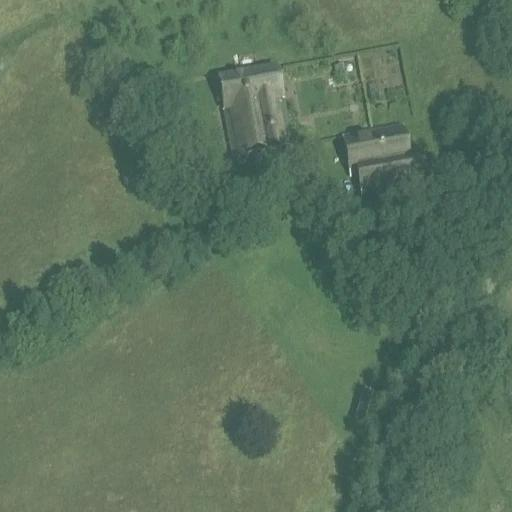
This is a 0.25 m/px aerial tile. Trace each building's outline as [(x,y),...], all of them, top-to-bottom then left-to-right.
[(342,66),(344,75),(345,83),(354,81),(351,65),(342,66)] [(218,80),(232,159),(292,148),(283,101),(282,101),(276,69),(218,80)] [(362,199),(389,193),(426,187),(422,164),(409,166),(402,128),(379,132),(342,139),(350,178),(358,177),(362,199)] [(446,146),(447,157),(449,157),(459,155),(457,145),(455,145),(447,146),(446,146)] [(414,210),(430,207),(428,197),(412,200),(414,210)] [(395,218),(414,214),(414,210),(412,200),(393,204),(395,218)]
